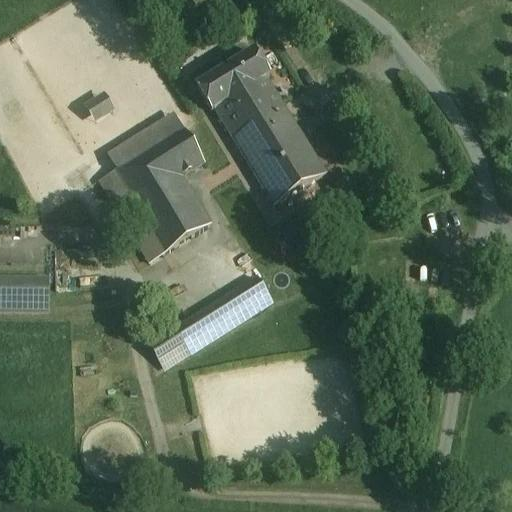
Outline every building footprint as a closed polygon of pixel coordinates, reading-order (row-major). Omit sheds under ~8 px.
[(215,113),(274,209),(326,177),(266,81),(270,79),(255,55),(197,91),(211,115),(215,113)] [(86,104),(93,123),(115,115),(107,96),(86,104)] [(150,267),(210,229),(180,180),(204,166),(174,117),(107,159),(117,174),(100,184),(150,267)] [(223,303),(174,333),(189,357),(273,305),(258,281),(223,303)] [(0,314),(47,314),(47,283),(0,283),(0,314)]
